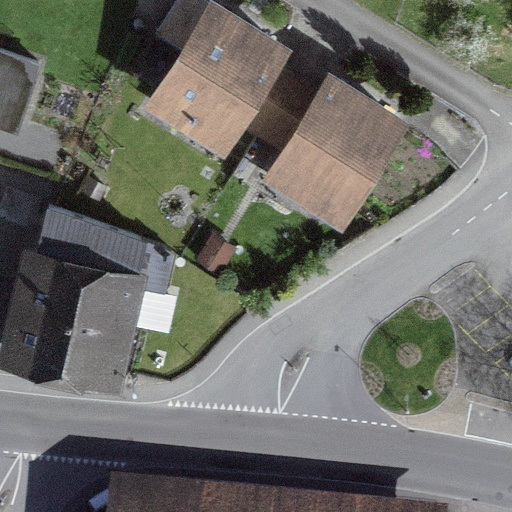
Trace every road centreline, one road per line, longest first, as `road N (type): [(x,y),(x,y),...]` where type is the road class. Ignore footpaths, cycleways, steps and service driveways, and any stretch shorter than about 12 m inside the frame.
road 1 (tertiary): [(277,441),(287,379),(313,339),(373,284),(511,186)]
road 2 (secondary): [(511,480),(277,441)]
road 3 (secondary): [(277,441),(49,421)]
